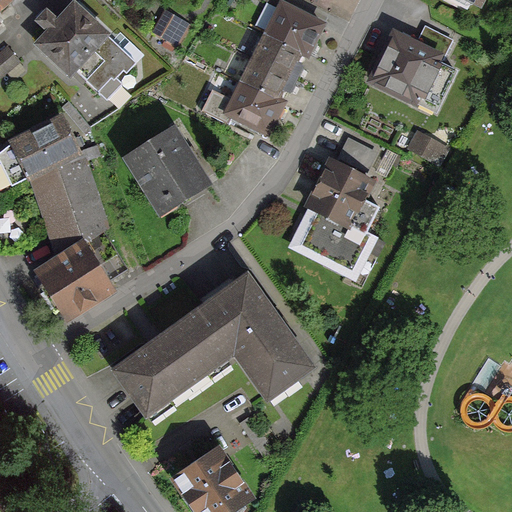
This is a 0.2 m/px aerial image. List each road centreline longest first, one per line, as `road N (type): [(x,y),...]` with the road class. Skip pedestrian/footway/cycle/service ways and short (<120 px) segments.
road 1 (residential): [(40,360),(253,210),(287,167),(370,0)]
road 2 (residential): [(40,360),(121,486)]
